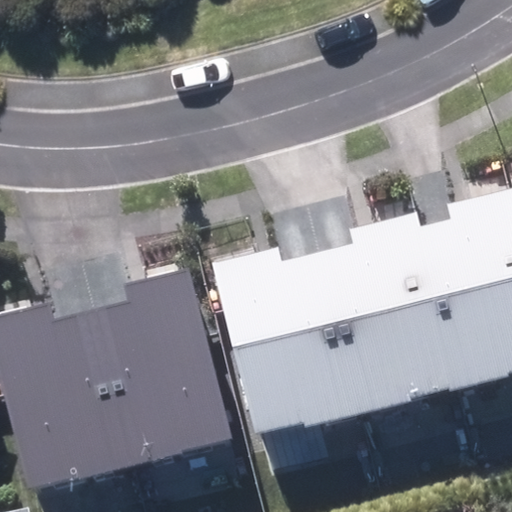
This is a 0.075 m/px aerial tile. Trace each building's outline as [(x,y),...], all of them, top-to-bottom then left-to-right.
[(438,222),(421,226),(461,389),(511,376),(510,372),(511,371),(511,188),(447,204),(451,219),(438,222)] [(338,247),(319,252),(359,413),(410,401),(409,397),(448,387),(450,391),(461,389),(421,226),(417,211),(350,228),(354,243),(338,247)] [(359,413),(319,252),(301,256),(282,261),(278,245),(211,261),(254,435),(304,423),(305,427),(359,413)] [(114,305),(92,310),(131,464),(232,439),(187,269),(124,285),(127,302),(114,305)] [(131,464),(92,310),(77,314),(55,319),(50,302),(0,314),(0,378),(28,490),(131,464)]
